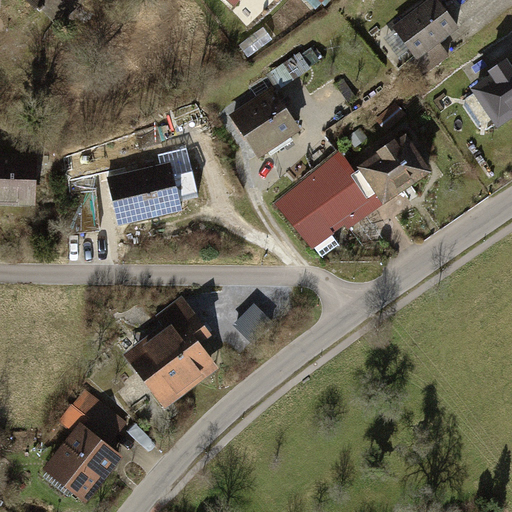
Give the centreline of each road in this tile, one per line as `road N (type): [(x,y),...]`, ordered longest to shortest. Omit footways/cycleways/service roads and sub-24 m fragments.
road 1 (residential): [(0,273),(30,281),(296,286),(349,309)]
road 2 (tertiary): [(134,511),(166,465),(260,375),(349,309)]
road 3 (tertiary): [(349,309),(511,204)]
